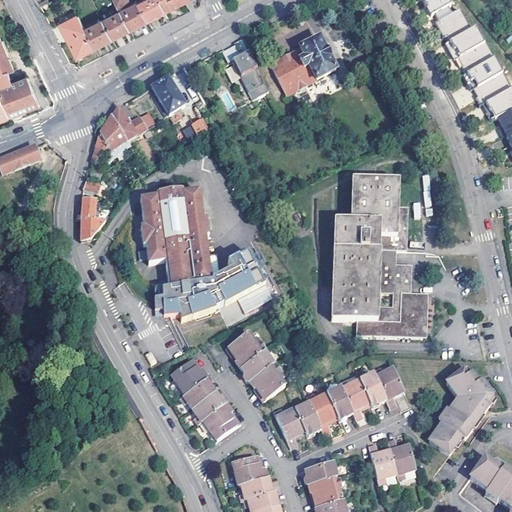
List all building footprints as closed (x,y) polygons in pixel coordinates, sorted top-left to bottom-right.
[(127,0),(115,0),(121,12),(131,7),(127,0)] [(159,0),(145,0),(139,3),(148,21),(166,12),(159,0)] [(159,0),(166,12),(190,0),(159,0)] [(322,0),(334,21),(349,14),(341,0),(322,0)] [(424,0),(444,37),(468,25),(459,8),(454,11),(448,0),(424,0)] [(121,12),(131,31),(148,21),(139,3),(131,7),(121,12)] [(111,10),(101,15),(104,21),(115,16),(111,10)] [(502,19),(506,24),(511,18),(511,13),(510,11),(502,19)] [(104,21),(113,40),(126,33),(131,31),(121,12),(115,16),(104,21)] [(61,25),(79,16),(77,13),(60,22),(61,25)] [(79,16),(61,25),(78,58),(95,49),(86,30),(79,16)] [(86,30),(95,49),(113,40),(104,21),(86,30)] [(0,91),(13,85),(8,74),(14,70),(0,38),(0,91)] [(275,63),(273,61),(270,63),(287,98),(336,73),(319,41),(275,63)] [(237,45),(223,52),(229,65),(233,63),(249,55),(243,42),(237,45)] [(252,101),(268,94),(249,55),(233,63),(235,67),(226,71),(232,83),(241,79),(252,101)] [(0,94),(10,118),(39,107),(28,79),(13,85),(0,91),(0,94)] [(151,90),(168,118),(186,107),(168,80),(151,90)] [(0,121),(10,118),(0,94),(0,121)] [(140,120),(133,124),(130,126),(126,121),(119,109),(112,120),(127,144),(129,143),(148,131),(140,120)] [(140,120),(148,131),(156,126),(149,115),(140,120)] [(127,144),(112,120),(100,138),(110,154),(116,151),(118,150),(127,144)] [(200,141),(209,135),(202,121),(192,127),(200,141)] [(192,146),(200,141),(192,127),(184,132),(192,146)] [(100,138),(95,155),(103,162),(107,159),(111,162),(113,159),(110,154),(100,138)] [(122,156),(132,150),(129,143),(127,144),(118,150),(122,156)] [(40,162),(35,149),(30,152),(0,162),(0,169),(1,172),(3,176),(40,162)] [(340,223),(340,322),(361,322),(362,338),(405,338),(405,336),(432,336),(431,293),(415,292),(414,265),(399,265),(399,252),(405,252),(404,210),(396,209),(395,181),(356,182),(356,223),(340,223)] [(84,192),(98,196),(101,187),(87,182),(84,192)] [(167,266),(171,292),(165,293),(165,297),(167,309),(168,315),(184,312),(186,317),(216,312),(215,311),(224,306),(225,308),(239,300),(247,315),(274,301),(264,279),(244,289),(235,272),(222,279),(218,256),(210,257),(207,240),(211,239),(208,222),(204,222),(200,194),(179,197),(178,194),(160,196),(160,200),(140,203),(144,231),(141,232),(144,250),(148,250),(150,268),(167,266)] [(96,202),(84,202),(83,217),(82,222),(80,245),(89,244),(90,244),(98,234),(107,223),(95,222),(94,222),(96,202)] [(104,211),(95,222),(107,223),(111,218),(104,211)] [(235,272),(244,289),(264,279),(251,255),(231,265),(235,272)] [(167,309),(165,297),(157,298),(159,310),(163,309),(167,309)] [(233,366),(238,373),(261,356),(260,354),(255,348),(252,343),(250,344),(245,338),(226,352),(233,362),(235,364),(233,366)] [(224,353),(233,366),(235,364),(233,362),(226,352),(224,353)] [(261,356),(238,373),(242,378),(243,377),(244,378),(245,379),(247,379),(250,383),(270,369),(261,356)] [(199,374),(200,373),(192,362),(189,364),(195,372),(197,371),(198,372),(199,374)] [(184,398),(203,384),(207,382),(200,373),(199,374),(198,372),(197,371),(195,372),(189,364),(170,378),(184,398)] [(270,369),(250,383),(247,385),(252,393),(254,391),(256,393),(264,404),(282,390),(279,384),(280,383),(276,377),(272,371),(270,369)] [(373,377),(373,378),(385,404),(388,411),(396,408),(393,403),(391,398),(394,397),(396,396),(397,398),(403,396),(392,373),(382,377),(381,373),(373,377)] [(467,378),(462,373),(445,385),(456,401),(447,413),(445,412),(436,423),(439,426),(427,442),(447,457),(453,449),(461,439),(463,442),(471,431),(481,418),(486,411),(489,407),(491,404),(492,398),(490,395),(482,384),(478,386),(470,376),(467,378)] [(478,386),(482,384),(474,374),(470,376),(478,386)] [(243,377),(242,378),(241,379),(240,382),(242,385),(246,384),(247,385),(250,383),(247,379),(245,379),(244,378),(243,377)] [(359,385),(369,408),(370,410),(370,411),(377,407),(377,406),(378,405),(380,404),(382,405),(385,404),(373,378),(359,385)] [(208,391),(203,384),(184,398),(180,401),(184,407),(186,405),(192,412),(209,400),(207,397),(205,395),(208,391)] [(338,388),(340,392),(352,418),(354,423),(362,419),(359,415),(357,410),(359,409),(362,408),(363,411),(369,408),(359,385),(358,384),(348,389),(346,385),(338,388)] [(252,393),(261,405),(264,404),(256,393),(254,391),(252,393)] [(326,399),(336,421),(337,424),(338,425),(344,422),(343,420),(345,419),(348,418),(349,419),(352,418),(340,392),(326,399)] [(305,402),(308,407),(320,433),(322,437),(328,434),(325,429),(323,425),(326,424),(328,422),(329,424),(336,421),(326,399),(325,398),(314,403),(312,399),(305,402)] [(199,427),(222,410),(217,403),(212,405),(210,402),(209,400),(192,412),(197,420),(195,421),(199,427)] [(308,407),(293,414),(303,435),(305,438),(306,440),(312,437),(311,435),(313,434),(316,433),(318,434),(320,433),(308,407)] [(224,408),(203,424),(217,443),(234,430),(229,423),(231,421),(230,420),(229,418),(230,417),(224,408)] [(293,414),(293,412),(281,417),(280,414),(272,417),(289,452),(295,449),(293,443),(291,438),(293,438),(295,437),(296,438),(303,435),(293,414)] [(234,430),(238,428),(230,417),(229,418),(230,420),(231,421),(229,423),(234,430)] [(483,420),(481,418),(471,431),(474,433),(483,420)] [(323,425),(325,429),(337,424),(336,421),(329,424),(328,422),(326,424),(323,425)] [(291,438),(293,443),(305,438),(303,435),(296,438),(295,437),(293,438),(291,438)] [(461,439),(453,449),(456,451),(463,442),(461,439)] [(413,473),(407,449),(401,450),(402,452),(399,452),(396,453),(395,448),(394,442),(386,445),(387,450),(388,453),(395,478),(396,482),(404,480),(403,476),(413,473)] [(377,458),(376,454),(374,448),(367,450),(377,487),(385,485),(384,481),(395,478),(388,453),(382,455),(382,457),(380,457),(377,458)] [(491,463),(484,458),(468,478),(484,491),(483,493),(494,502),(496,500),(509,510),(508,511),(511,511),(511,476),(502,469),(501,471),(491,463)] [(258,469),(255,460),(232,466),(237,489),(241,489),(263,483),(265,482),(262,472),(260,473),(260,471),(259,470),(258,469)] [(493,461),(491,463),(501,471),(502,469),(493,461)] [(332,466),(303,473),(305,480),(306,480),(307,481),(307,482),(310,483),(311,487),(335,481),(332,466)] [(306,480),(305,480),(302,483),(303,486),(307,488),(311,487),(310,483),(307,482),(307,481),(306,480)] [(335,481),(311,487),(307,488),(309,498),(312,498),(313,500),(315,511),(338,505),(337,498),(339,497),(338,492),(336,483),(335,481)] [(243,504),(271,497),(269,489),(265,488),(264,486),(263,483),(241,489),(242,496),(239,497),(241,504),(243,504)] [(274,496),(271,497),(243,504),(245,510),(248,509),(249,511),(274,511),(273,509),(272,506),(276,504),(274,496)]
